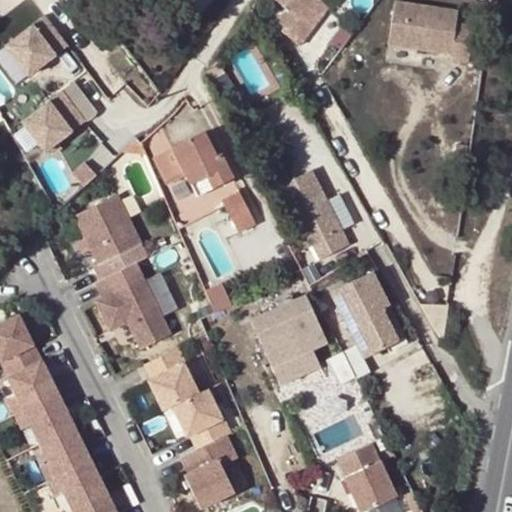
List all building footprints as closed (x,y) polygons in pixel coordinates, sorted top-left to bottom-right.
[(299,49),(310,35),(307,33),(300,28),(316,7),(320,0),(265,0),(264,1),(283,16),(273,29),(299,49)] [(453,15),(389,5),(382,48),(445,58),(445,64),(462,66),(468,31),(451,28),(453,15)] [(300,28),(307,33),(322,12),(316,7),(300,28)] [(31,76),(72,47),(48,17),(9,45),(31,76)] [(237,55),(255,93),(271,85),(254,48),(237,55)] [(77,83),(64,91),(86,123),(99,114),(77,83)] [(64,91),(23,120),(45,151),(86,123),(64,91)] [(204,134),(154,158),(167,187),(187,178),(197,199),(233,180),(221,156),(217,159),(204,134)] [(320,255),(347,242),(311,168),(277,184),(306,244),(313,240),(320,255)] [(77,216),(101,265),(143,244),(119,195),(77,216)] [(236,234),(254,226),(239,195),(221,203),(236,234)] [(138,263),(98,283),(105,298),(98,301),(109,324),(127,315),(131,322),(144,349),(174,334),(138,263)] [(369,269),(331,289),(365,354),(396,338),(379,306),(386,303),(369,269)] [(231,310),(221,288),(210,293),(220,315),(231,310)] [(220,315),(210,293),(205,295),(214,316),(220,315)] [(251,322),(272,369),(312,351),(327,344),(307,298),(251,322)] [(403,335),(386,303),(379,306),(396,338),(403,335)] [(0,357),(10,377),(42,361),(20,315),(0,325),(0,357)] [(127,315),(109,324),(113,331),(131,322),(127,315)] [(150,362),(157,376),(150,379),(147,381),(162,411),(171,406),(197,394),(182,364),(183,363),(176,349),(150,362)] [(312,351),(272,369),(280,387),(320,369),(312,351)] [(10,377),(9,377),(18,396),(9,400),(16,415),(58,394),(42,361),(10,377)] [(143,365),(150,379),(157,376),(150,362),(143,365)] [(206,389),(197,394),(171,406),(186,436),(189,435),(195,431),(203,446),(225,435),(229,432),(222,418),(220,419),(206,389)] [(74,427),(58,394),(16,415),(23,430),(32,426),(41,444),(74,427)] [(333,430),(349,423),(337,396),(321,403),(333,430)] [(40,467),(47,482),(90,461),(74,427),(41,444),(49,463),(40,467)] [(189,435),(196,449),(203,446),(195,431),(189,435)] [(236,457),(225,435),(203,446),(196,449),(180,457),(188,473),(184,475),(200,508),(234,492),(220,465),(236,457)] [(394,495),(369,441),(335,457),(344,475),(342,476),(359,511),(394,495)] [(106,494),(90,461),(47,482),(55,497),(64,492),(72,511),(106,494)] [(114,511),(106,494),(72,511),(114,511)]
